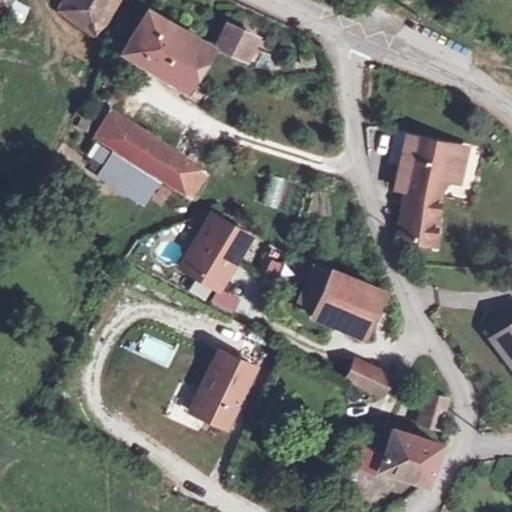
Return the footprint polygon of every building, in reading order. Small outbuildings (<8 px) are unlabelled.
[(18,0),(0,0),(0,3),(12,12),(18,0)] [(110,15),(84,0),(66,0),(64,11),(99,33),(110,15)] [(118,0),(84,0),(110,15),(118,0)] [(185,35),(149,14),(128,50),(164,71),(185,35)] [(258,42),(229,28),(219,49),(248,63),(258,42)] [(212,51),(185,35),(164,71),(190,86),(212,51)] [(137,126),(114,111),(99,135),(122,150),(137,126)] [(168,146),(137,126),(122,150),(153,170),(166,149),(168,146)] [(416,137),(407,135),(395,187),(404,189),(416,137)] [(467,148),(416,137),(404,189),(404,192),(402,210),(401,237),(437,245),(437,216),(437,198),(445,170),(461,174),(467,148)] [(143,201),(149,192),(153,195),(161,183),(156,180),(113,153),(104,147),(104,149),(97,145),(92,153),(107,164),(100,174),(143,201)] [(183,160),(166,149),(153,170),(171,182),(183,160)] [(199,170),(183,160),(171,182),(186,191),(199,170)] [(264,204),(278,207),(284,177),(270,174),(264,204)] [(246,229),(213,210),(184,259),(217,279),(246,229)] [(381,291),(322,258),(303,295),(361,329),(381,291)] [(511,317),(497,329),(511,351),(511,317)] [(255,367),(219,352),(193,412),(229,428),(255,367)] [(356,357),(347,372),(386,395),(390,378),(356,357)] [(445,396),(427,391),(417,422),(436,429),(445,396)] [(442,449),(395,426),(380,463),(427,484),(442,449)]
